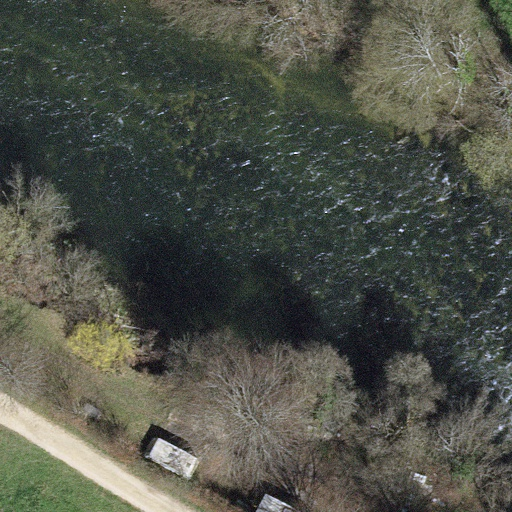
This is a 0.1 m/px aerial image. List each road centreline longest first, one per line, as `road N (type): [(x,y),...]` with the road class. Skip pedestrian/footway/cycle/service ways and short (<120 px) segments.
road 1 (track): [(0,311),(360,511)]
road 2 (track): [(0,404),(176,511)]
